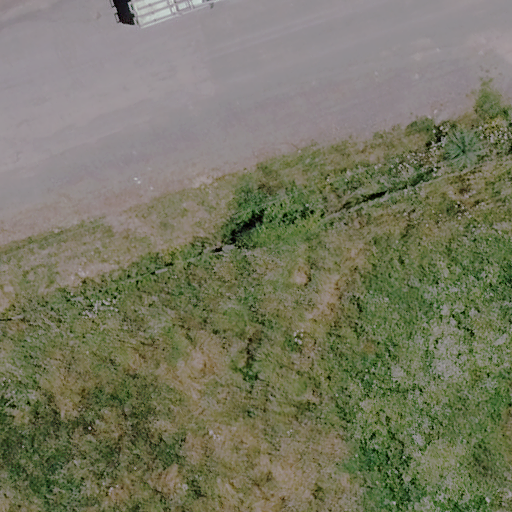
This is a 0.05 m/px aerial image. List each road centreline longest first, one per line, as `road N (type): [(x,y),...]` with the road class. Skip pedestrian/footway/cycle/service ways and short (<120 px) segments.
road 1 (secondary): [(511,403),(362,0)]
road 2 (residential): [(0,111),(332,0)]
